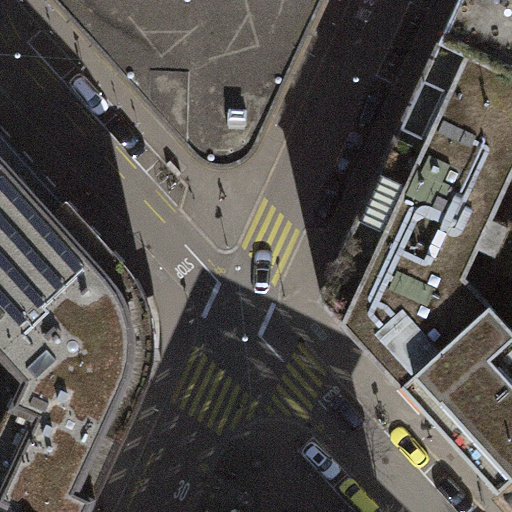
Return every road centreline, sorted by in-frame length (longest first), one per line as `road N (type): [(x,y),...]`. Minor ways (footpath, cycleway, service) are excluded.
road 1 (residential): [(0,45),(237,317)]
road 2 (residential): [(380,0),(237,317)]
road 3 (residential): [(413,511),(237,317)]
road 4 (residential): [(237,317),(157,511)]
